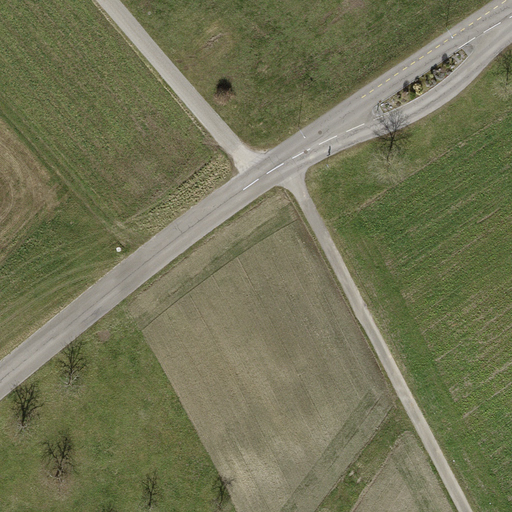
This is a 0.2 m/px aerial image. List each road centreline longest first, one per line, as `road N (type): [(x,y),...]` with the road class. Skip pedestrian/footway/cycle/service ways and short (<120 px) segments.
road 1 (tertiary): [(0,388),(263,176),(511,18)]
road 2 (track): [(470,511),(287,161)]
road 3 (track): [(107,0),(263,176)]
